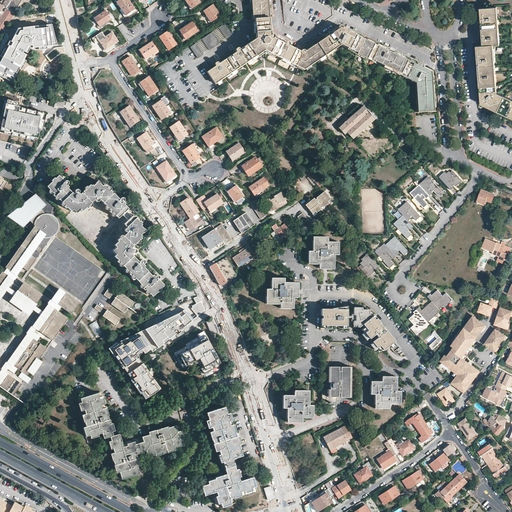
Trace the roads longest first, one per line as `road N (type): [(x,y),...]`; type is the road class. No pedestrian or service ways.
road 1 (residential): [(441,69),(339,17),(302,38),(281,28),(277,0)]
road 2 (residential): [(146,510),(197,452),(190,410),(198,395),(253,372)]
road 3 (residential): [(253,372),(209,282),(156,204)]
road 4 (residential): [(146,510),(0,430)]
road 5 (residential): [(156,204),(102,125),(83,67)]
road 6 (primary): [(131,511),(0,440)]
road 7 (residential): [(301,511),(253,372)]
road 8 (residential): [(479,169),(406,268),(402,289)]
road 9 (residential): [(109,60),(189,178)]
road 10 (residential): [(335,511),(451,432)]
road 11 (residential): [(492,317),(479,340),(490,362),(442,419)]
road 12 (residential): [(458,154),(451,32)]
road 13 (primary): [(0,453),(106,511)]
